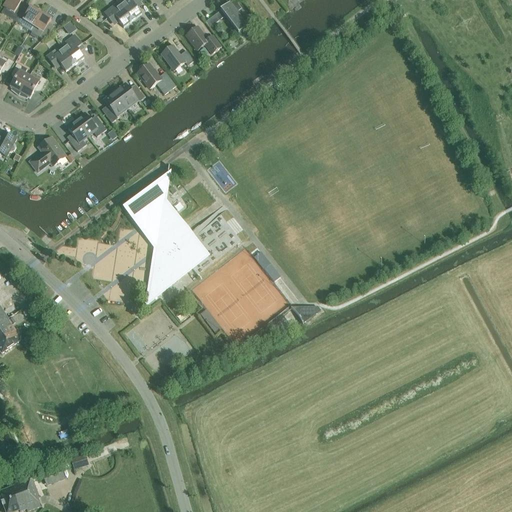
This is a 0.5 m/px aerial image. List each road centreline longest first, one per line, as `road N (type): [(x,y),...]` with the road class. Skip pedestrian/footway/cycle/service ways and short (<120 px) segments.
road 1 (residential): [(182,495),(334,430),(482,352)]
road 2 (residential): [(182,495),(162,427),(133,373),(6,240)]
road 3 (residential): [(0,109),(37,123),(130,55)]
